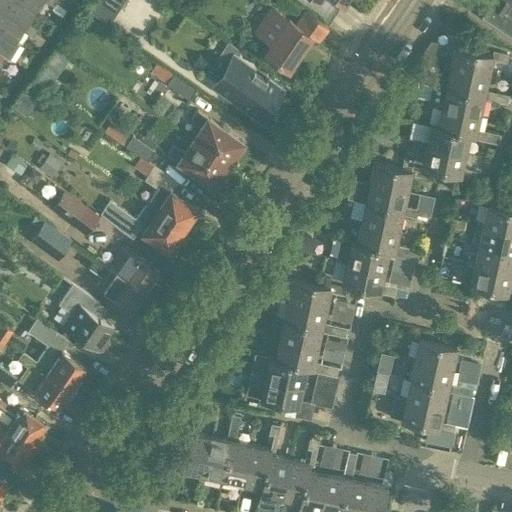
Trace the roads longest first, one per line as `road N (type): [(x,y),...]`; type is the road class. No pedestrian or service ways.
road 1 (tertiary): [(67,489),(411,0)]
road 2 (residential): [(430,472),(400,446),(342,432),(365,313),(417,322),(430,267)]
